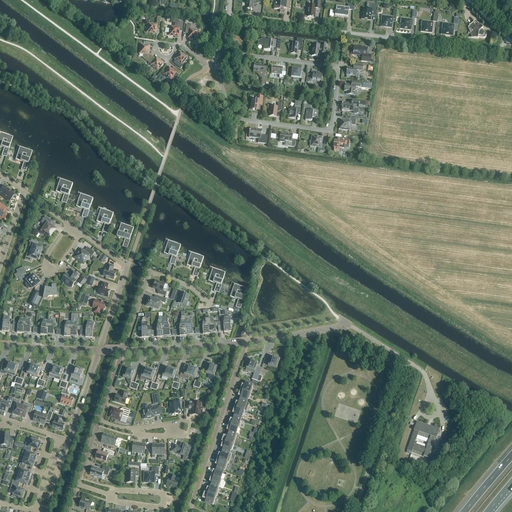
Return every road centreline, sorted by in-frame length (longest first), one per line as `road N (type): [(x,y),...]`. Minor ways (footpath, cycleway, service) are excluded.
road 1 (residential): [(216,70),(229,111),(241,120),(330,131),(337,68),(222,47)]
road 2 (residential): [(510,41),(489,50),(230,18)]
road 3 (residential): [(246,343),(191,511)]
road 4 (residential): [(120,351),(148,271),(209,304)]
road 5 (residential): [(97,351),(127,265),(83,234)]
